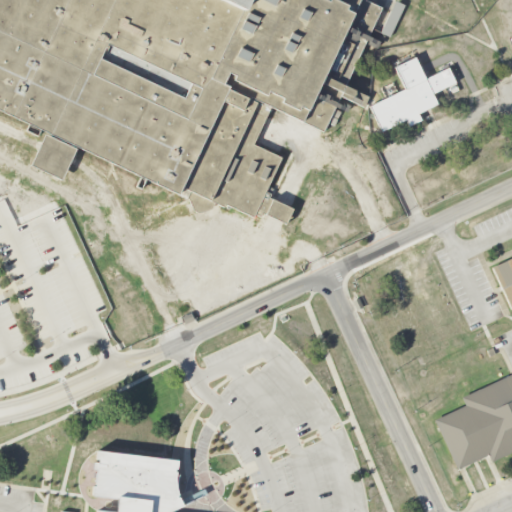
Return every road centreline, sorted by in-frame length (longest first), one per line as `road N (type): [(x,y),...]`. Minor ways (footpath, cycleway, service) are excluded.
road 1 (residential): [(180,343),(511,191)]
road 2 (residential): [(0,126),(102,182),(180,343)]
road 3 (residential): [(438,511),(331,277)]
road 4 (residential): [(0,413),(180,343)]
